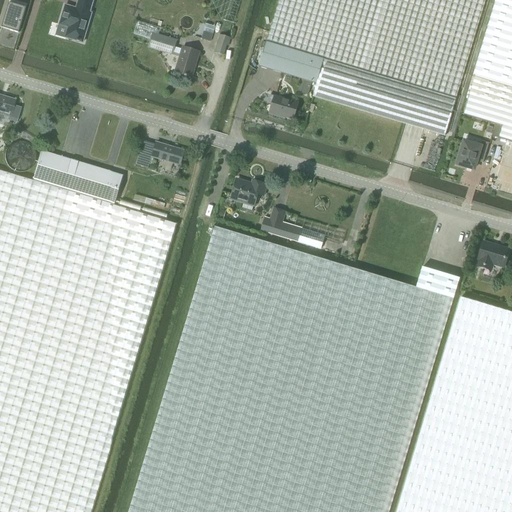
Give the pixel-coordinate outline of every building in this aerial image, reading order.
[(65,5),(59,25),(68,28),(66,38),(83,43),(91,13),(90,13),(93,0),(78,0),(76,9),(65,5)] [(324,59),(317,84),(313,97),(444,137),(485,0),(278,0),(266,41),(267,41),(324,59)] [(511,0),(506,0),(482,80),(511,88),(511,0)] [(9,3),(1,28),(19,33),(26,9),(9,3)] [(134,33),(151,39),(153,32),(156,33),(158,27),(138,21),(134,33)] [(156,33),(153,32),(151,39),(148,48),(172,55),(172,54),(180,57),(175,73),(191,78),(199,52),(183,47),(182,50),(174,47),(176,40),(156,33)] [(228,46),(231,39),(219,35),(214,52),(224,55),(227,45),(228,46)] [(260,66),(317,84),(324,59),(267,41),(260,66)] [(511,140),(511,88),(482,80),(475,77),(464,114),(502,125),(499,137),(511,140)] [(0,113),(10,116),(14,100),(0,95),(0,113)] [(293,120),(298,102),(275,95),(270,112),(285,116),(285,117),(293,120)] [(476,161),(483,163),(489,143),(482,141),(480,147),(464,142),(457,165),(474,170),(476,161)] [(180,166),(184,152),(156,143),(152,158),(180,166)] [(123,176),(60,157),(41,151),(32,181),(52,186),(114,205),(123,176)] [(176,224),(114,205),(52,186),(32,181),(0,170),(0,511),(89,511),(117,421),(176,224)] [(236,180),(232,192),(227,190),(225,196),(255,205),(258,194),(264,196),(267,185),(251,181),(250,184),(236,180)] [(274,209),(271,219),(282,222),(285,212),(274,209)] [(282,222),(271,219),(264,217),(260,232),(297,243),(298,242),(320,249),(325,235),(302,228),(282,222)] [(215,227),(129,511),(389,511),(453,299),(416,288),(215,227)] [(505,268),(510,250),(483,242),(478,260),(479,260),(478,266),(485,268),(487,263),(505,268)] [(422,267),(416,288),(453,299),(460,278),(422,267)] [(511,511),(511,312),(460,297),(395,511),(511,511)]
